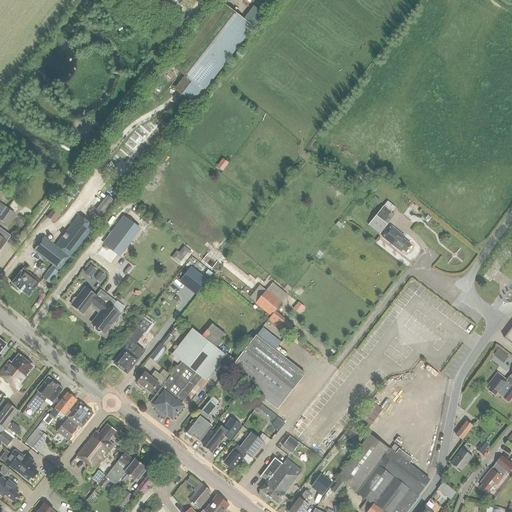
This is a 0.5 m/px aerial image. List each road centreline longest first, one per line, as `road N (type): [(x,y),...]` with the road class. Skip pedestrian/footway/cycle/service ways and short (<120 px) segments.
road 1 (unclassified): [(413,511),(439,471),(463,369),(499,319),(491,313)]
road 2 (tertiary): [(110,405),(0,315)]
road 3 (residential): [(24,511),(110,405)]
